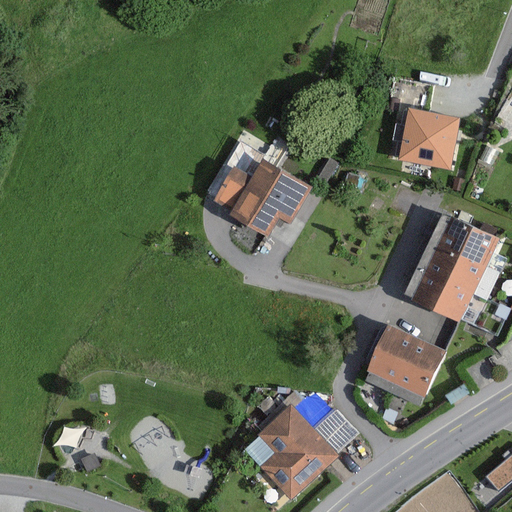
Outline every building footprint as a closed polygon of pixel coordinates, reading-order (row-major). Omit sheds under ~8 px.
[(453,171),(463,119),(411,109),(401,161),(453,171)] [(494,168),(500,152),(486,146),(479,162),(494,168)] [(292,224),(314,188),(266,159),(255,178),(236,167),(214,202),(233,213),(232,215),(269,238),(282,218),(292,224)] [(325,188),(339,164),(331,159),(317,183),(325,188)] [(366,181),(355,175),(348,188),(359,194),(366,181)] [(465,180),(455,178),(453,190),(462,192),(465,180)] [(445,214),(432,242),(487,268),(501,239),(495,236),(498,230),(484,223),(481,229),(454,217),(453,218),(445,214)] [(487,268),(432,242),(420,266),(419,270),(474,296),(477,291),(487,268)] [(474,296),(419,270),(407,294),(415,298),(414,301),(461,323),(463,319),(473,324),(478,312),(468,308),(474,296)] [(511,310),(500,305),(495,315),(506,320),(511,310)] [(420,338),(391,324),(369,372),(371,373),(367,382),(394,394),(420,338)] [(427,398),(448,351),(420,338),(394,394),(420,406),(425,397),(427,398)] [(465,384),(446,395),(452,405),(471,394),(465,384)] [(387,408),(388,405),(377,401),(372,412),(383,417),(381,420),(393,425),(398,413),(387,408)] [(315,429),(292,405),(258,435),(261,438),(246,451),(292,501),(340,457),(337,453),(359,434),(337,409),(315,429)] [(102,466),(96,454),(82,460),(88,473),(102,466)] [(474,511),(460,492),(444,503),(450,511),(474,511)]
